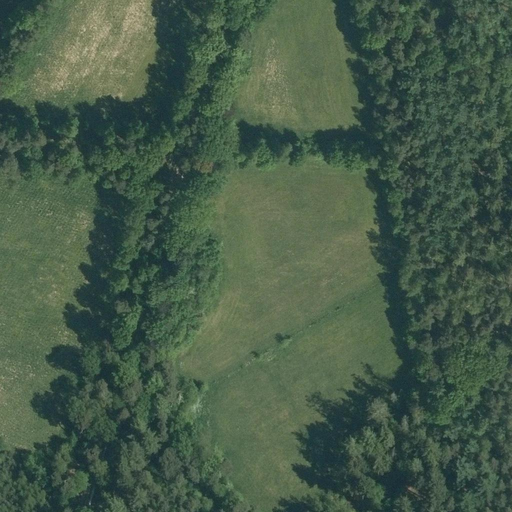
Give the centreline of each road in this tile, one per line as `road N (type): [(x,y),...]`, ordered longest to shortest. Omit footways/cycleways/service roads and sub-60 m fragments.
road 1 (track): [(386,0),(466,511)]
road 2 (track): [(125,353),(228,0)]
road 3 (track): [(0,139),(191,150)]
road 4 (track): [(78,511),(125,353)]
